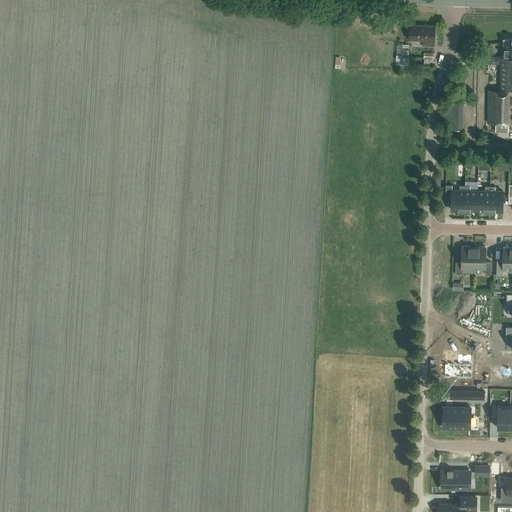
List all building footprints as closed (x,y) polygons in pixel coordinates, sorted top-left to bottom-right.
[(434,40),(435,25),(409,24),(409,39),(422,40),(422,45),(434,46),(434,40)] [(511,37),(503,38),(503,56),(500,56),(478,55),(478,63),(500,63),(499,90),(489,90),(489,122),(496,122),(496,131),(509,131),(509,90),(511,89),(511,37)] [(433,58),(433,53),(424,52),(423,58),(424,58),(423,64),(433,65),(434,58),(433,58)] [(460,129),(461,99),(448,98),(447,129),(460,129)] [(459,213),(464,213),(465,185),(460,185),(460,190),(452,189),(452,185),(446,184),(446,196),(452,197),(451,210),(459,210),(459,213)] [(470,190),(470,185),(465,185),(464,213),(470,213),(470,210),(477,210),(478,190),(470,190)] [(485,190),(478,190),(477,210),(484,210),(484,213),(489,213),(490,186),(485,185),(485,190)] [(495,191),(495,186),(490,186),(489,213),(495,214),(495,211),(503,211),(503,191),(495,191)] [(474,272),(474,268),(474,247),(468,247),(468,246),(462,245),(462,261),(456,261),(455,273),(462,273),(462,272),(474,272)] [(437,260),(446,260),(446,246),(437,246),(437,260)] [(474,268),(485,268),(485,274),(492,274),(492,262),(486,262),(486,246),(480,246),(480,247),(474,247),(474,268)] [(511,268),(511,248),(510,248),(510,247),(504,246),(503,262),(497,262),(497,274),(508,274),(508,268),(511,268)] [(498,428),(510,428),(511,405),(493,405),(493,417),(499,417),(498,428)] [(444,407),(444,427),(471,427),(472,408),(444,407)] [(489,478),(489,469),(475,469),(474,477),(489,478)] [(443,473),(442,491),(471,492),(472,474),(443,473)] [(501,488),(501,501),(511,501),(511,477),(507,477),(507,488),(501,488)] [(441,504),(440,511),(465,511),(465,510),(476,510),(476,497),(462,497),(461,504),(441,504)]
